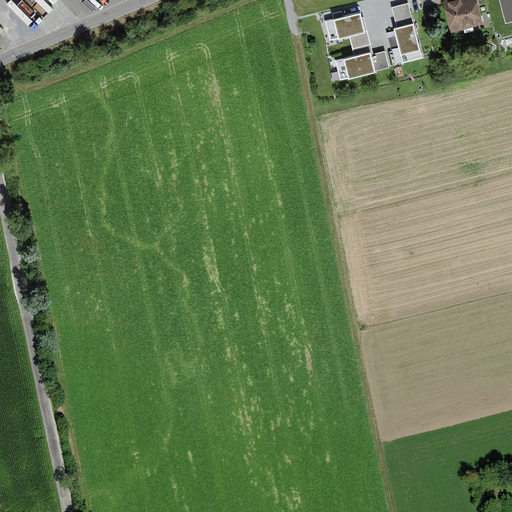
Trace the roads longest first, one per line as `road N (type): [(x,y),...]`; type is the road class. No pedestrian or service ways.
road 1 (track): [(291,19),(390,511)]
road 2 (residential): [(66,511),(0,188)]
road 3 (residential): [(144,0),(0,60)]
